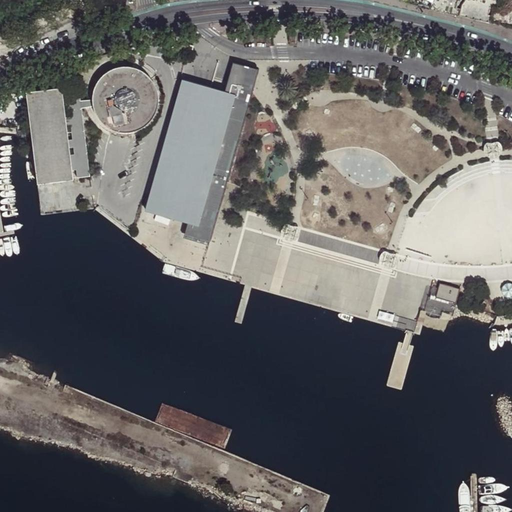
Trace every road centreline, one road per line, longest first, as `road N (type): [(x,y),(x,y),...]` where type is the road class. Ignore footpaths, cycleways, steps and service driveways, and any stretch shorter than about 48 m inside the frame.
road 1 (primary): [(147,18),(276,3),(363,12)]
road 2 (primary): [(0,74),(147,18)]
road 3 (primary): [(363,12),(511,56)]
